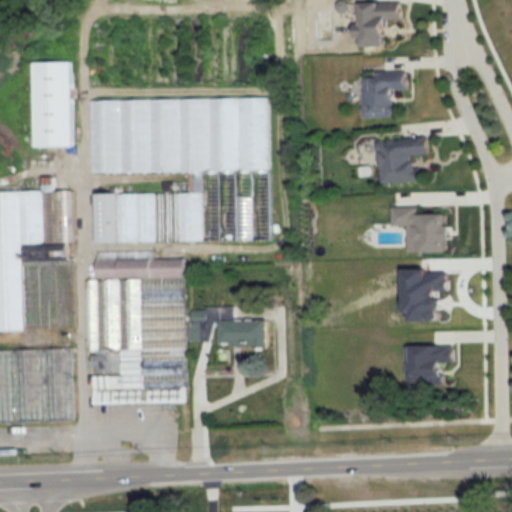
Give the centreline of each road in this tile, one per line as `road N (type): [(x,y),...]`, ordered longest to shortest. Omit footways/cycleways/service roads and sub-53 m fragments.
road 1 (tertiary): [(0,481),(511,456)]
road 2 (residential): [(460,27),(451,83),(493,183),(494,457)]
